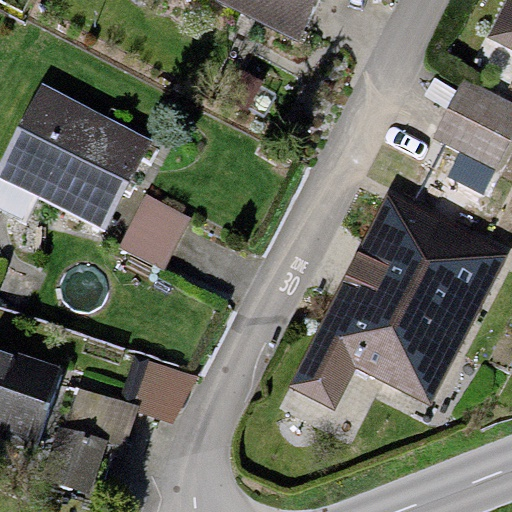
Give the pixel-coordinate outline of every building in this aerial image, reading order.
[(246,0),(305,29),(319,0),(219,0),(236,8),(239,0),(246,0)] [(246,66),(228,56),(216,78),(234,88),(246,66)] [(447,151),(494,175),(511,140),(511,115),(475,97),(447,151)] [(100,231),(140,154),(45,106),(5,183),(100,231)] [(188,229),(152,209),(126,255),(163,275),(188,229)] [(328,355),(403,394),(470,262),(395,224),(328,355)] [(0,361),(0,431),(41,446),(49,423),(95,439),(108,402),(61,386),(63,383),(0,361)] [(102,444),(67,434),(53,474),(90,486),(102,444)]
